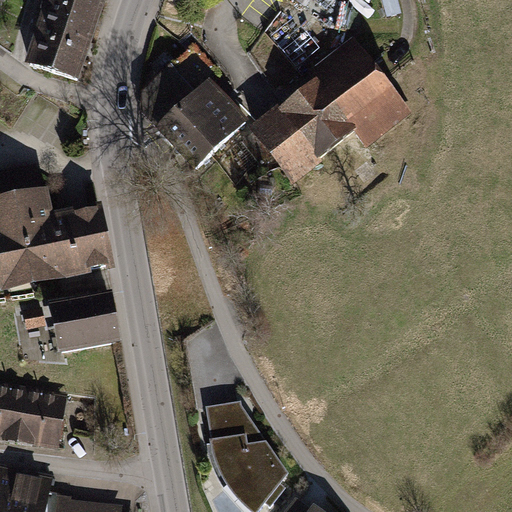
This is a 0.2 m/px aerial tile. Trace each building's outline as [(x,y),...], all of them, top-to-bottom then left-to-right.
[(45,0),(25,67),(79,83),(104,1),(100,0),(45,0)] [(357,57),(251,138),(291,190),(355,141),(364,153),(406,121),(357,57)] [(143,99),(142,118),(196,171),(243,124),(209,90),(196,103),(168,74),(143,99)] [(38,172),(0,178),(0,296),(111,276),(99,214),(75,219),(74,215),(54,219),(49,196),(43,197),(38,172)] [(111,300),(52,310),(61,360),(119,350),(111,300)] [(42,308),(23,311),(26,332),(46,328),(42,308)] [(0,383),(0,442),(19,445),(28,389),(0,383)] [(68,395),(28,389),(19,445),(61,452),(68,395)] [(207,409),(218,469),(226,484),(236,498),(246,509),(249,511),(263,511),(290,475),(241,404),(207,409)] [(0,464),(0,511),(48,511),(55,475),(0,464)] [(121,511),(122,506),(59,499),(57,511),(121,511)]
